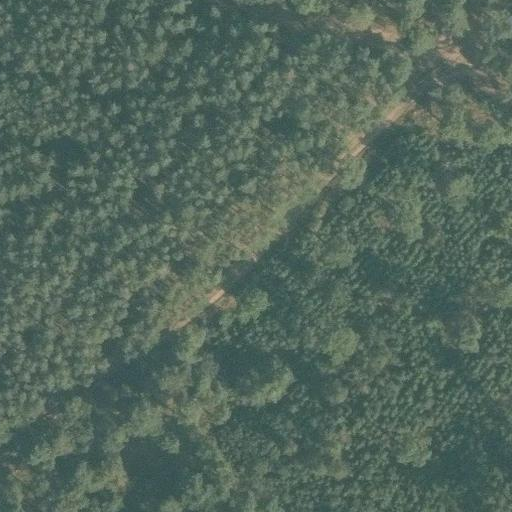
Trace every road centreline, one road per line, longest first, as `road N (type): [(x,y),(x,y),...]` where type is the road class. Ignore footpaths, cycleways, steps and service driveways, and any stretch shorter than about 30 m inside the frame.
road 1 (track): [(0,450),(120,369),(345,186),(455,43),(502,0)]
road 2 (track): [(511,75),(234,0)]
